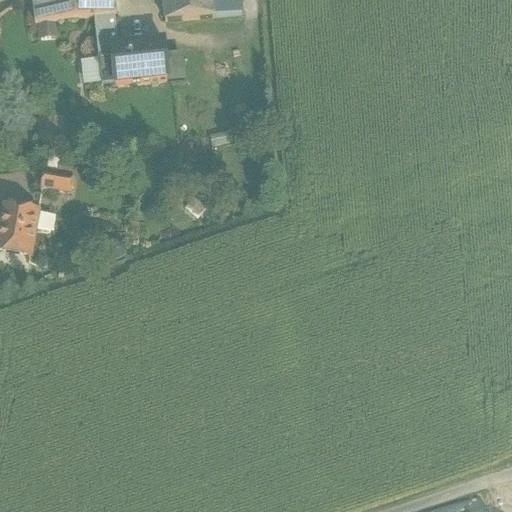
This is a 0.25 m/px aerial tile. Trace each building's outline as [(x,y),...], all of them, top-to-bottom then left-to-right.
[(114,0),(32,0),(35,29),(114,20),(116,20),(114,0)] [(211,0),(161,0),(165,26),(214,21),(211,0)] [(211,0),(214,21),(242,17),(240,0),(211,0)] [(367,21),(366,0),(343,0),(343,20),(367,21)] [(114,20),(94,23),(99,65),(111,64),(110,54),(118,53),(114,20)] [(118,53),(110,54),(111,64),(99,65),(102,91),(168,84),(164,48),(118,53)] [(76,65),(77,90),(93,90),(92,65),(76,65)] [(72,182),(44,176),(41,192),(69,197),(72,182)] [(15,209),(9,208),(4,212),(3,221),(0,221),(0,233),(0,234),(0,235),(0,248),(12,251),(17,255),(31,257),(35,234),(50,237),(53,235),(55,224),(53,221),(38,219),(38,218),(18,214),(15,209)]
